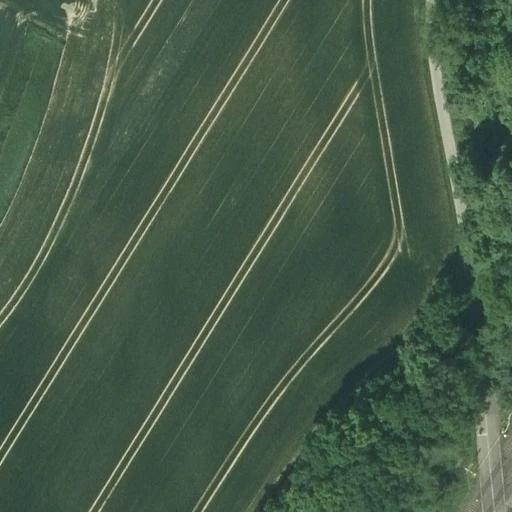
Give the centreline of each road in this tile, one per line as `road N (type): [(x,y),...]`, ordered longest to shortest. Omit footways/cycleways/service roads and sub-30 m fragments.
road 1 (unclassified): [(495,511),(429,0)]
road 2 (track): [(467,277),(371,362),(269,511)]
road 3 (track): [(401,340),(320,511)]
